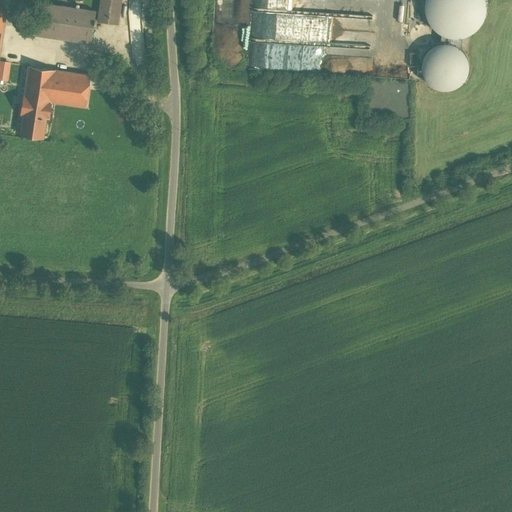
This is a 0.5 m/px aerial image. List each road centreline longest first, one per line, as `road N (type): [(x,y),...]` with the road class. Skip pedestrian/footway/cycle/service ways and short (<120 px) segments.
road 1 (unclassified): [(165,285),(217,276),(511,167)]
road 2 (unclassified): [(165,285),(174,107),(168,0)]
road 3 (unclassified): [(152,511),(165,285)]
road 4 (unclassified): [(0,277),(165,285)]
